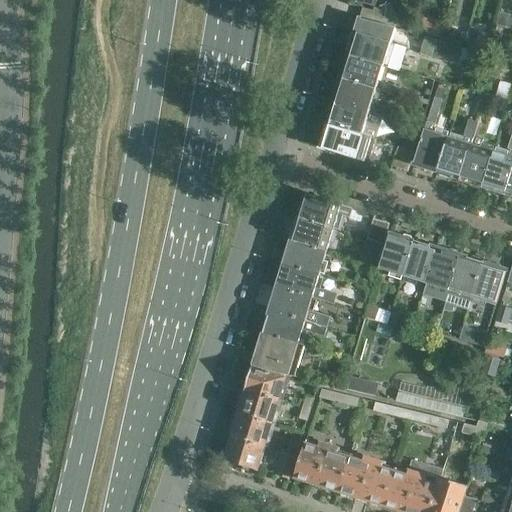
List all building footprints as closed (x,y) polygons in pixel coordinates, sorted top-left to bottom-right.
[(364,8),(361,18),(371,21),(395,27),(396,25),(399,14),(396,13),(394,9),(391,6),(385,5),(381,6),(379,8),(375,7),(374,10),(364,8)] [(511,29),(511,16),(500,13),(497,26),(511,29)] [(408,16),(399,14),(396,25),(405,28),(408,16)] [(445,20),(424,15),(420,29),(441,35),(444,24),(445,20)] [(361,18),(356,32),(392,42),(396,27),(395,27),(371,21),(361,18)] [(444,24),(441,36),(464,42),(467,30),(444,24)] [(489,32),(481,30),(477,45),(485,47),(489,32)] [(351,52),(350,55),(384,65),(392,42),(356,32),(353,42),(350,43),(348,50),(351,52)] [(438,39),(426,36),(422,52),(434,56),(438,39)] [(464,47),(438,39),(434,56),(459,63),(464,47)] [(345,67),(342,79),(377,90),(384,65),(350,55),(349,55),(348,57),(345,59),(343,65),(345,67)] [(377,90),(342,79),(341,79),(338,81),(336,87),(338,90),(335,101),(389,118),(390,118),(393,110),(373,103),(377,90)] [(386,83),(384,91),(386,92),(403,97),(405,89),(386,83)] [(425,129),(418,152),(415,164),(426,167),(426,170),(432,173),(435,170),(438,171),(449,136),(434,131),(436,124),(436,123),(445,92),(438,90),(436,97),(428,121),(425,129)] [(496,95),(487,93),(481,114),(490,116),(496,95)] [(329,121),(328,125),(363,135),(373,138),(378,123),(386,125),(389,118),(335,101),(332,110),(329,111),(327,119),(329,121)] [(449,136),(438,171),(440,172),(441,175),(449,178),(450,175),(461,179),(477,125),(479,119),(470,116),(462,140),(449,136)] [(324,136),(321,147),(356,158),(374,164),(377,156),(359,150),(363,135),(328,125),(325,126),(323,133),(324,136)] [(477,125),(461,179),(471,182),(471,185),(478,188),(481,185),(484,186),(495,151),(480,146),(486,127),(477,125)] [(409,138),(405,148),(414,151),(417,141),(409,138)] [(495,151),(484,186),(487,187),(487,190),(493,192),(497,190),(507,193),(511,176),(511,141),(510,149),(511,150),(510,155),(495,151)] [(399,146),(393,165),(408,170),(414,151),(405,148),(399,146)] [(301,215),(300,217),(335,227),(339,214),(341,214),(348,217),(352,216),(354,208),(307,194),(304,204),(301,205),(299,212),(301,215)] [(296,230),(293,240),(328,251),(335,227),(300,217),(300,218),(296,219),(293,226),(296,230)] [(374,218),(368,239),(384,243),(390,223),(374,218)] [(393,233),(381,269),(405,276),(416,241),(415,240),(413,237),(407,235),(404,237),(393,233)] [(416,241),(405,276),(428,283),(438,248),(428,245),(427,241),(421,239),(418,241),(416,241)] [(286,261),(285,263),(321,274),(328,251),(293,240),(290,249),(286,251),(284,258),(286,261)] [(438,248),(428,283),(451,290),(462,256),(461,255),(458,251),(452,249),(449,251),(438,248)] [(363,261),(377,265),(379,257),(366,253),(363,261)] [(462,256),(451,290),(444,309),(452,311),(458,293),(474,298),(485,263),(483,263),(482,259),(475,256),(472,259),(462,256)] [(485,263),(474,298),(497,305),(505,279),(508,270),(497,267),(495,263),(490,261),(486,264),(485,263)] [(281,276),(278,286),(314,297),(335,304),(338,293),(317,287),(321,274),(285,263),(285,264),(281,266),(279,274),(281,276)] [(355,284),(368,288),(370,282),(357,278),(355,284)] [(274,299),(271,309),(328,326),(331,316),(310,310),(314,297),(278,286),(278,288),(274,290),(272,296),(274,299)] [(433,292),(426,289),(422,301),(430,303),(433,292)] [(511,310),(511,308),(501,306),(496,320),(508,324),(511,310)] [(369,308),(366,317),(378,321),(381,312),(369,308)] [(265,330),(264,332),(300,342),(304,329),(326,335),(328,326),(271,309),(268,320),(264,320),(262,327),(265,330)] [(394,313),(391,324),(399,327),(402,315),(394,313)] [(432,330),(438,331),(442,319),(436,317),(432,330)] [(464,326),(460,339),(484,347),(488,333),(464,326)] [(260,345),(254,366),(289,375),(292,376),(296,376),(306,344),(300,342),(264,332),(263,335),(261,336),(258,343),(260,345)] [(490,344),(488,352),(505,357),(507,349),(490,344)] [(502,357),(488,352),(482,369),(496,374),(502,357)] [(246,390),(284,402),(292,376),(289,375),(254,366),(253,366),(246,389),(246,390)] [(349,375),(346,388),(377,396),(380,382),(349,375)] [(402,382),(399,392),(397,401),(464,417),(465,408),(469,396),(428,386),(428,388),(402,382)] [(335,392),(323,389),(320,398),(333,401),(335,392)] [(240,410),(239,412),(277,424),(284,402),(246,390),(243,399),(241,398),(237,409),(240,410)] [(348,395),(335,392),(333,401),(346,403),(348,395)] [(307,395),(303,407),(311,410),(315,398),(307,395)] [(348,395),(346,403),(358,406),(360,398),(348,395)] [(388,405),(376,402),(374,410),(386,413),(388,405)] [(400,408),(388,405),(386,413),(398,417),(400,408)] [(303,407),(300,418),(308,420),(311,410),(303,407)] [(413,411),(400,408),(398,417),(410,420),(413,411)] [(410,420),(411,420),(423,423),(425,414),(413,411),(410,420)] [(233,434),(232,436),(267,446),(270,447),(277,424),(239,412),(236,422),(234,421),(230,433),(233,434)] [(425,414),(423,423),(435,426),(437,417),(425,414)] [(489,422),(487,427),(502,432),(505,422),(481,415),(479,420),(489,422)] [(437,417),(435,426),(447,429),(449,420),(437,417)] [(477,426),(465,423),(462,432),(483,439),(488,423),(479,421),(477,426)] [(267,446),(232,436),(225,460),(244,466),(242,469),(257,473),(261,462),(262,462),(267,446)] [(296,476),(297,477),(340,491),(352,455),(340,451),(341,447),(320,440),(319,445),(307,442),(296,476)] [(292,441),(289,452),(297,455),(301,444),(292,441)] [(483,442),(481,450),(493,453),(495,446),(483,442)] [(280,463),(279,467),(277,474),(289,478),(297,455),(289,452),(278,449),(275,461),(280,463)] [(352,455),(340,491),(384,505),(395,469),(384,465),(386,461),(365,454),(363,459),(352,455)] [(395,469),(384,505),(407,511),(429,511),(440,477),(443,466),(412,457),(407,473),(395,469)] [(484,476),(499,481),(502,472),(487,467),(484,476)] [(440,477),(429,511),(459,511),(461,507),(464,508),(467,496),(470,487),(440,477)] [(511,485),(509,484),(502,507),(511,510),(511,485)] [(481,493),(478,500),(495,505),(498,498),(481,493)] [(461,507),(459,511),(474,511),(478,500),(467,496),(464,508),(461,507)]
